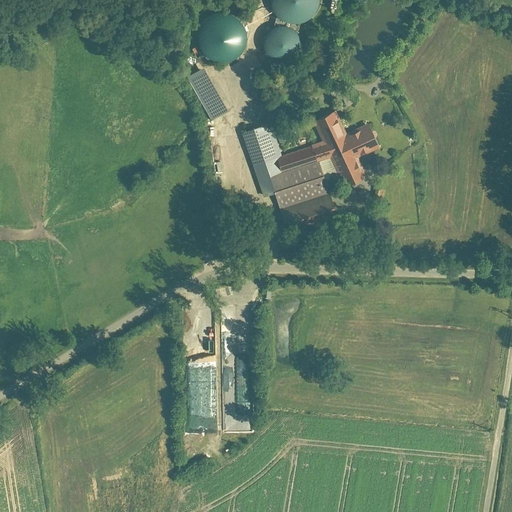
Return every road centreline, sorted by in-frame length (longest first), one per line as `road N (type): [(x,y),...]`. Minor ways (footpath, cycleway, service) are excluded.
road 1 (residential): [(0,396),(218,273),(511,273)]
road 2 (unclassified): [(487,511),(511,362)]
